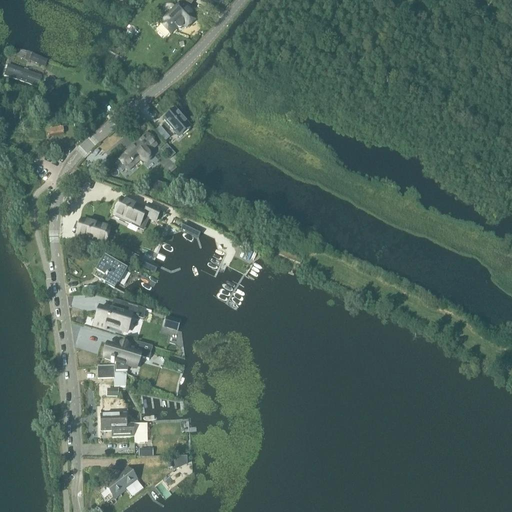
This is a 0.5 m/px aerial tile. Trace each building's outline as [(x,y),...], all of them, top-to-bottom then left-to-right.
[(162,25),(157,30),(165,39),(170,34),(171,35),(177,30),(179,31),(180,31),(182,30),(184,29),(185,26),(187,29),(197,20),(181,5),(176,9),(176,8),(174,7),(172,6),(169,5),(167,5),(165,7),(163,9),(163,11),(163,14),(164,16),(167,19),(161,24),(162,25)] [(40,58),(37,65),(45,68),(47,61),(40,58)] [(7,65),(3,76),(39,88),(43,77),(7,65)] [(52,96),(55,82),(46,79),(43,94),(52,96)] [(179,139),(189,130),(174,111),(164,120),(179,139)] [(51,138),(59,137),(63,136),(61,128),(50,131),(51,138)] [(132,149),(117,162),(125,171),(138,159),(140,161),(144,163),(147,163),(150,161),(152,158),(152,156),(152,154),(158,149),(151,141),(154,138),(150,133),(138,145),(136,145),(132,148),(132,149)] [(167,145),(161,150),(170,160),(175,155),(167,145)] [(161,195),(165,186),(154,182),(151,191),(161,195)] [(148,206),(146,212),(121,200),(114,214),(116,215),(114,218),(129,225),(130,222),(139,226),(144,217),(155,222),(160,211),(148,206)] [(76,236),(104,245),(109,230),(81,221),(76,236)] [(180,230),(185,233),(199,239),(201,233),(202,232),(184,223),(180,230)] [(127,259),(130,252),(112,247),(110,254),(127,259)] [(104,259),(96,272),(102,276),(99,281),(114,289),(125,270),(110,262),(104,259)] [(158,267),(153,265),(140,259),(137,266),(149,272),(155,274),(158,267)] [(99,309),(94,326),(105,330),(106,327),(123,332),(127,333),(132,317),(133,315),(135,308),(146,312),(151,314),(151,313),(113,301),(111,310),(106,309),(105,311),(99,309)] [(109,344),(104,360),(110,362),(110,363),(113,364),(113,363),(115,364),(115,373),(127,373),(128,367),(135,370),(139,358),(148,361),(153,348),(138,343),(135,353),(128,351),(129,348),(120,345),(119,348),(109,344)] [(114,368),(97,368),(98,380),(114,380),(114,388),(126,388),(126,374),(114,375),(114,368)] [(101,417),(100,417),(101,433),(111,433),(112,440),(115,440),(133,439),(133,444),(144,444),(144,425),(133,425),(133,426),(129,426),(125,426),(125,424),(125,416),(120,416),(101,417)] [(136,481),(127,470),(121,474),(121,475),(116,479),(115,478),(104,488),(113,500),(125,491),(125,490),(136,481)]
